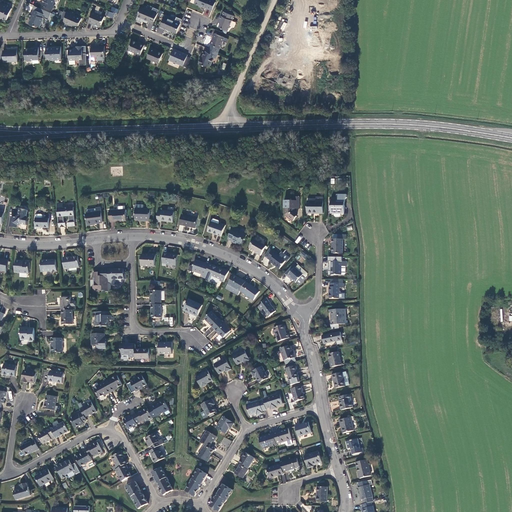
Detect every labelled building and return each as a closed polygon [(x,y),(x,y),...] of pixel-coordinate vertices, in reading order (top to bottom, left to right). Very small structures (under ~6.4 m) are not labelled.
[(44,0),(44,1),(45,1),(43,5),(53,10),(55,5),(53,5),(55,0),(44,0)] [(212,10),(215,2),(213,1),(213,0),(212,0),(195,0),(195,3),(212,10)] [(0,2),(0,18),(1,19),(3,18),(7,20),(11,9),(7,7),(8,6),(0,2)] [(152,11),(142,7),(138,16),(142,18),(142,17),(148,20),(148,21),(154,23),(158,13),(158,12),(158,11),(157,8),(153,7),(153,9),(154,10),(153,11),(153,10),(152,11)] [(44,14),(34,10),(32,13),(31,13),(29,17),(32,18),(33,20),(30,21),(29,23),(30,24),(35,27),(36,25),(40,27),(43,19),(42,17),(44,14)] [(70,13),(67,12),(65,19),(64,21),(66,24),(70,26),(71,25),(72,26),(79,25),(82,18),(75,15),(75,13),(71,11),(70,13)] [(88,22),(92,24),(93,23),(95,24),(99,25),(101,25),(104,17),(92,11),(88,22)] [(234,16),(224,11),(217,26),(228,31),(234,16)] [(177,33),(181,23),(169,18),(165,16),(161,26),(177,33)] [(281,21),(278,27),(283,30),(287,24),(281,21)] [(225,37),(215,33),(213,38),(211,44),(210,44),(208,48),(218,52),(225,37)] [(131,40),(127,49),(140,55),(144,45),(140,43),(140,44),(131,40)] [(47,47),(47,59),(51,59),(51,60),(54,60),(56,59),(62,59),(62,46),(58,47),(57,48),(51,48),(51,47),(47,47)] [(76,49),(69,49),(69,60),(83,59),(82,49),(82,46),(76,46),(76,49)] [(105,57),(105,46),(95,47),(95,46),(91,46),(91,47),(90,47),(90,53),(91,53),(92,61),(97,60),(97,57),(104,57),(105,57)] [(25,49),(25,60),(26,61),(31,61),(33,60),(38,59),(38,47),(33,47),(33,49),(25,49)] [(151,48),(147,58),(159,63),(163,54),(155,51),(155,49),(151,48)] [(216,58),(219,52),(218,52),(208,48),(207,52),(205,52),(202,59),(201,58),(198,63),(204,66),(210,65),(214,57),(216,58)] [(18,49),(12,49),(12,50),(11,51),(3,51),(4,62),(18,61),(18,49)] [(186,56),(187,54),(177,50),(177,52),(173,50),(169,60),(182,66),(182,65),(185,66),(187,63),(184,61),(186,56)] [(287,84),(288,78),(278,76),(277,82),(287,84)] [(299,209),(299,201),(299,197),(295,197),(294,201),(284,201),(284,216),(292,222),(296,216),(297,214),(294,212),(294,209),(299,209)] [(316,202),(306,202),(306,214),(312,214),(312,213),(318,213),(318,214),(323,214),(323,202),(323,198),(316,198),(316,202)] [(336,200),(331,200),(330,214),(334,214),(340,214),(344,214),(344,202),(339,202),(336,202),(336,200)] [(75,226),(74,207),(63,207),(63,203),(57,204),(58,208),(59,227),(66,226),(65,222),(64,221),(63,216),(69,215),(70,220),(68,222),(68,226),(75,226)] [(143,208),(143,205),(136,204),(135,219),(138,219),(145,220),(145,221),(149,221),(150,209),(143,208)] [(110,221),(118,220),(126,219),(124,208),(123,205),(115,206),(116,209),(108,210),(110,221)] [(161,220),(173,221),(173,211),(174,206),(168,205),(167,210),(162,209),(161,211),(157,211),(157,221),(161,221),(161,220)] [(86,214),(87,224),(102,222),(100,207),(95,208),(96,213),(86,214)] [(28,210),(20,208),(19,215),(16,217),(11,216),(9,226),(17,227),(18,225),(20,225),(20,223),(26,224),(28,219),(25,218),(26,216),(27,216),(28,210)] [(195,228),(197,218),(182,214),(180,225),(195,228)] [(43,217),(35,217),(35,228),(40,228),(40,227),(48,227),(48,217),(43,217)] [(212,219),(211,221),(207,230),(221,236),(225,225),(220,223),(220,225),(218,224),(218,221),(218,220),(213,218),(212,219)] [(244,239),(246,234),(232,228),(228,239),(242,244),(244,239)] [(332,239),(332,253),(342,254),(343,239),(346,239),(346,235),(337,235),(337,239),(332,239)] [(266,246),(254,239),(249,248),(255,251),(254,253),(260,256),(266,246)] [(277,253),(273,250),(266,258),(270,260),(269,261),(279,269),(285,261),(276,254),(277,253)] [(299,254),(305,259),(308,256),(302,251),(299,254)] [(141,254),(140,265),(154,266),(155,254),(150,253),(150,255),(141,254)] [(176,265),(177,254),(163,253),(162,265),(166,266),(166,264),(176,265)] [(79,267),(78,256),(62,258),(64,269),(79,267)] [(0,270),(6,272),(8,260),(0,258),(0,270)] [(56,270),(55,259),(40,260),(41,271),(56,270)] [(21,262),(21,260),(16,260),(15,273),(29,273),(30,262),(24,262),(21,262)] [(205,274),(209,264),(205,262),(204,263),(195,260),(193,266),(189,264),(187,269),(192,271),(192,270),(201,274),(201,277),(204,278),(205,274)] [(346,261),(341,261),(329,261),(329,265),(330,265),(331,265),(331,275),(341,275),(344,275),(345,274),(345,267),(346,267),(346,261)] [(224,270),(209,264),(205,274),(209,276),(207,280),(210,281),(218,284),(224,270)] [(295,267),(293,265),(284,275),(291,281),(292,280),(295,283),(296,282),(299,285),(305,278),(302,276),(302,275),(295,268),(295,267)] [(102,291),(108,291),(108,283),(108,269),(101,269),(101,275),(99,275),(99,272),(96,271),(94,273),(94,277),(97,277),(97,284),(98,284),(98,285),(96,285),(94,287),(94,291),(99,291),(99,290),(102,290),(102,291)] [(123,269),(108,269),(108,283),(110,283),(111,283),(111,285),(118,285),(118,281),(118,278),(121,279),(124,278),(123,269)] [(239,292),(245,283),(232,275),(226,284),(239,292)] [(258,291),(245,283),(239,292),(253,300),(258,291)] [(342,288),(342,283),(330,283),(329,283),(329,287),(328,298),(338,299),(338,288),(342,288)] [(151,305),(161,304),(160,291),(150,291),(150,300),(149,300),(149,305),(151,305)] [(61,310),(70,310),(70,297),(60,297),(60,310),(61,310)] [(267,317),(275,311),(269,303),(270,303),(266,298),(262,302),(263,303),(257,307),(260,311),(261,310),(267,317)] [(198,314),(202,305),(189,299),(185,307),(193,311),(193,312),(198,314)] [(161,318),(161,304),(151,305),(151,318),(161,318)] [(72,324),(72,310),(70,310),(61,310),(62,324),(72,324)] [(344,318),(344,310),(329,311),(329,313),(332,312),(332,320),(331,320),(332,325),(331,325),(331,331),(338,330),(338,325),(343,325),(347,324),(347,321),(346,321),(345,318),(344,318)] [(110,315),(110,312),(95,312),(95,320),(94,320),(94,326),(108,326),(108,320),(114,320),(113,315),(110,315)] [(214,329),(221,322),(211,312),(204,319),(214,329)] [(230,331),(221,322),(214,329),(223,338),(230,331)] [(286,334),(284,325),(273,328),(278,342),(289,338),(288,333),(286,334)] [(34,341),(34,327),(20,328),(20,339),(29,339),(29,341),(34,341)] [(104,338),(103,333),(91,334),(91,345),(96,345),(96,349),(105,349),(105,341),(103,341),(103,340),(105,340),(105,338),(104,338)] [(342,344),(340,333),(322,337),(323,345),(336,342),(337,345),(342,344)] [(62,352),(62,338),(51,338),(51,344),(51,346),(50,346),(50,352),(62,352)] [(128,357),(135,357),(134,349),(134,344),(128,344),(125,344),(125,343),(121,343),(121,355),(128,355),(128,357)] [(172,355),(171,343),(158,343),(158,355),(172,355)] [(292,350),(290,346),(280,349),(284,361),(285,365),(296,362),(294,358),(295,358),(293,352),(292,353),(292,350)] [(135,357),(135,359),(149,359),(149,349),(134,349),(135,357)] [(250,360),(244,349),(233,355),(237,364),(244,361),(244,360),(245,359),(247,362),(250,360)] [(342,365),(339,352),(329,355),(331,360),(332,367),(342,365)] [(221,361),(220,358),(213,361),(215,364),(214,365),(219,374),(225,371),(225,370),(226,369),(227,372),(232,370),(226,359),(221,361)] [(15,376),(17,366),(5,364),(3,377),(10,379),(11,376),(15,376)] [(298,378),(295,366),(286,369),(289,381),(298,378)] [(268,378),(263,367),(251,373),(253,377),(256,375),(257,376),(256,377),(259,383),(268,378)] [(35,382),(37,372),(24,370),(22,382),(27,382),(27,381),(35,382)] [(62,383),(64,372),(50,370),(48,384),(57,385),(57,382),(62,383)] [(213,380),(208,371),(196,377),(201,386),(202,387),(206,385),(205,384),(207,383),(213,380)] [(350,385),(346,372),(333,376),(336,389),(350,385)] [(117,375),(106,381),(111,392),(115,389),(123,385),(117,375)] [(137,377),(137,378),(131,381),(136,391),(140,389),(139,389),(142,387),(147,384),(142,375),(137,377)] [(111,392),(106,381),(94,388),(99,397),(107,393),(108,394),(111,392)] [(302,391),(301,387),(291,390),(294,402),(304,400),(301,391),(302,391)] [(263,401),(266,409),(270,408),(270,410),(276,408),(276,406),(278,406),(283,405),(279,394),(267,397),(267,398),(263,399),(263,401)] [(55,411),(57,396),(47,395),(46,399),(48,400),(48,402),(46,402),(45,409),(55,411)] [(353,408),(350,395),(340,397),(340,401),(341,404),(340,404),(341,411),(353,408)] [(213,405),(215,404),(212,399),(201,405),(207,416),(216,411),(214,407),(213,405)] [(165,400),(160,403),(156,404),(156,403),(152,405),(158,415),(164,412),(170,409),(165,400)] [(262,411),(266,410),(266,409),(263,401),(259,402),(259,401),(247,405),(250,416),(256,414),(258,413),(259,415),(263,414),(262,411)] [(82,412),(85,417),(90,414),(91,415),(97,411),(91,402),(83,406),(83,407),(80,409),(82,412)] [(145,422),(153,418),(148,408),(143,411),(140,413),(139,412),(136,414),(140,422),(144,420),(145,422)] [(78,413),(70,418),(75,427),(83,423),(83,422),(87,420),(85,417),(82,412),(78,414),(78,413)] [(137,424),(140,422),(136,414),(130,417),(130,416),(124,419),(129,429),(137,424)] [(231,427),(234,423),(223,417),(216,428),(225,433),(229,428),(230,426),(231,427)] [(354,431),(350,418),(340,420),(343,434),(354,431)] [(55,427),(51,429),(56,437),(56,438),(69,431),(64,422),(59,424),(55,427)] [(311,432),(308,422),(295,426),(298,436),(311,432)] [(51,429),(51,428),(49,428),(38,435),(43,444),(52,439),(56,437),(51,429)] [(273,433),(276,444),(291,439),(288,428),(273,433)] [(205,445),(209,447),(212,442),(213,440),(215,441),(217,437),(207,431),(200,442),(205,445)] [(158,447),(160,445),(159,442),(160,442),(155,433),(145,438),(150,447),(151,446),(152,450),(158,447)] [(262,449),(277,445),(276,444),(273,433),(259,438),(262,449)] [(221,444),(228,448),(232,441),(224,437),(221,444)] [(32,452),(39,448),(34,439),(31,441),(31,440),(20,446),(25,455),(29,453),(32,451),(32,452)] [(360,449),(358,439),(346,442),(347,450),(350,449),(352,455),(363,453),(362,448),(360,449)] [(86,450),(90,456),(93,454),(94,456),(102,451),(97,442),(93,444),(89,446),(85,448),(86,450)] [(210,456),(214,450),(209,447),(205,445),(198,456),(208,462),(210,458),(209,458),(210,456)] [(155,463),(158,461),(165,458),(160,449),(160,450),(158,447),(152,450),(150,451),(153,457),(152,457),(155,463)] [(88,460),(91,458),(90,456),(86,450),(83,452),(75,456),(81,466),(89,462),(88,460)] [(126,464),(128,463),(126,459),(125,459),(124,456),(121,451),(111,457),(114,462),(116,465),(118,468),(126,464)] [(322,462),(318,451),(304,456),(308,468),(313,466),(313,465),(322,462)] [(240,464),(247,469),(251,462),(254,464),(256,459),(245,452),(238,463),(240,464)] [(280,464),(283,472),(295,468),(299,467),(297,459),(292,460),(292,459),(280,463),(280,464)] [(56,465),(63,478),(67,476),(66,474),(75,469),(70,460),(61,464),(60,463),(56,465)] [(370,476),(366,460),(355,463),(359,479),(370,476)] [(128,467),(126,464),(118,468),(116,469),(119,475),(122,481),(131,476),(129,471),(127,468),(128,467)] [(243,478),(248,469),(247,469),(240,464),(234,473),(243,478)] [(269,478),(283,473),(283,472),(280,464),(267,468),(269,478)] [(54,478),(49,468),(36,476),(41,486),(54,478)] [(164,495),(173,490),(168,481),(169,481),(162,468),(152,473),(158,482),(159,482),(161,484),(159,486),(164,495)] [(195,497),(201,487),(198,486),(200,483),(202,484),(207,475),(198,469),(191,482),(186,491),(195,497)] [(14,491),(17,499),(31,495),(28,486),(27,486),(26,482),(20,484),(21,488),(14,491)] [(148,503),(143,494),(141,495),(139,492),(141,491),(136,482),(127,487),(133,499),(134,499),(139,509),(148,503)] [(210,505),(219,511),(224,502),(225,502),(233,490),(224,484),(218,494),(220,495),(218,497),(216,496),(210,505)] [(371,502),(372,502),(371,498),(372,498),(370,489),(369,490),(368,485),(358,488),(360,496),(359,496),(361,500),(362,500),(363,504),(371,502)] [(327,501),(327,487),(317,487),(316,501),(327,501)] [(372,507),(371,502),(363,504),(362,505),(363,509),(362,509),(362,511),(374,511),(373,506),(372,507)]
